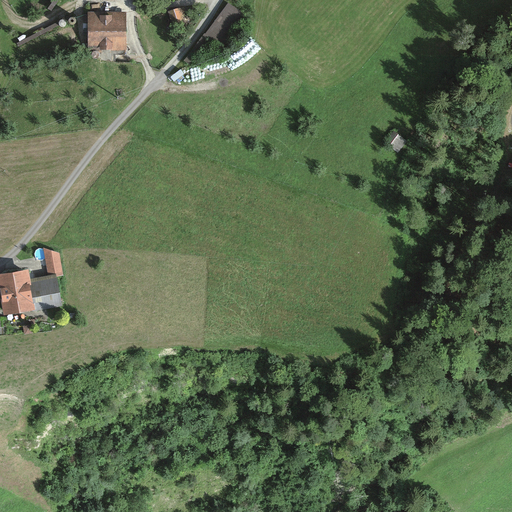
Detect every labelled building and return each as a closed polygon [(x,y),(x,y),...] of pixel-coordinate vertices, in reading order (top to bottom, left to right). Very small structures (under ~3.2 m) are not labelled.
[(239,15),(226,7),(210,33),(222,41),(239,15)] [(172,26),(186,24),(183,8),(170,11),(172,26)] [(120,14),(84,15),(85,50),(121,49),(120,14)] [(52,251),(40,251),(42,271),(53,270),(52,251)] [(16,270),(0,272),(0,311),(47,305),(44,280),(17,283),(16,270)]
